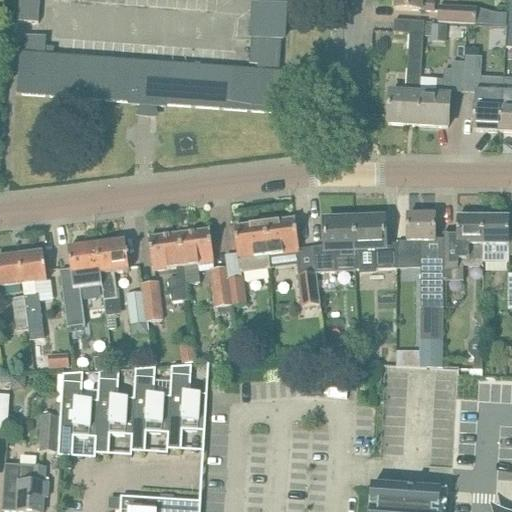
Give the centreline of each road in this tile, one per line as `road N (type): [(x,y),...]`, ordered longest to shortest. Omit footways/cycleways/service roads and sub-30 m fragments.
road 1 (residential): [(344,172),(0,213)]
road 2 (residential): [(344,172),(356,0)]
road 3 (residential): [(511,174),(344,172)]
road 4 (residential): [(198,475),(98,470),(95,511)]
